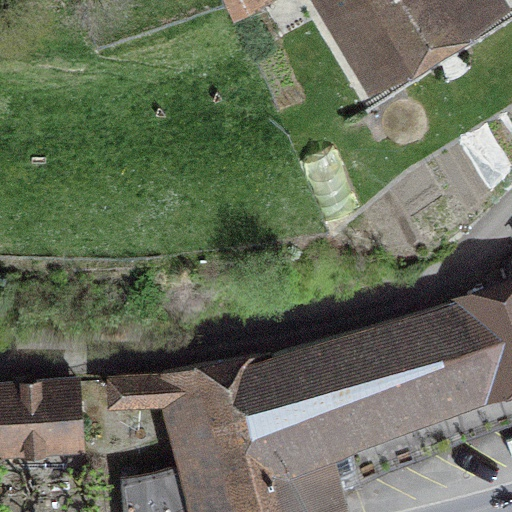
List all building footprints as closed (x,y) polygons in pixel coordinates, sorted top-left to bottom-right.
[(228,0),(236,14),(262,0),(228,0)] [(474,0),(339,0),(376,60),(474,0)] [(511,277),(388,324),(415,405),(511,368),(511,277)] [(511,416),(511,368),(415,405),(388,324),(285,354),(110,381),(112,409),(161,407),(177,466),(189,511),(328,511),(347,507),(338,481),(511,416)] [(0,384),(0,445),(75,441),(71,380),(0,384)] [(189,511),(177,466),(123,480),(126,511),(189,511)]
